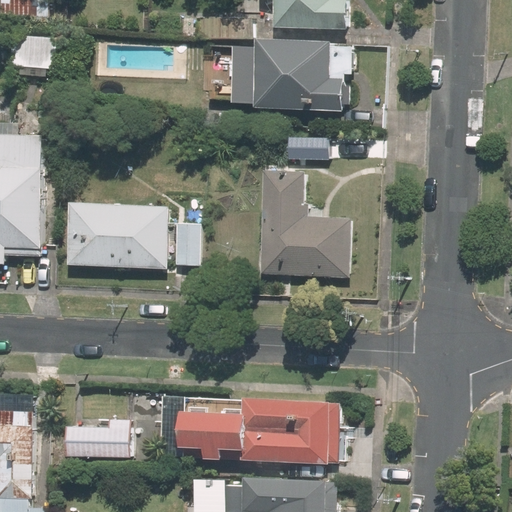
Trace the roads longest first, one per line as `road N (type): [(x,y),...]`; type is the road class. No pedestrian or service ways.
road 1 (residential): [(444,354),(0,334)]
road 2 (residential): [(444,354),(460,0)]
road 3 (residential): [(438,511),(444,354)]
